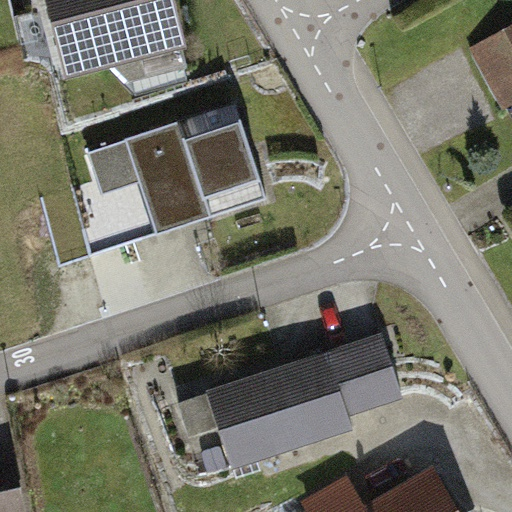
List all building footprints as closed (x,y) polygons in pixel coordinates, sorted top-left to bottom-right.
[(49,0),(68,69),(179,39),(168,0),(49,0)] [(511,22),(460,51),(495,116),(511,107),(511,22)] [(237,108),(97,154),(125,239),(264,193),(237,108)] [(511,224),(502,230),(511,247),(511,224)] [(395,405),(372,337),(163,408),(176,448),(209,437),(224,480),(340,441),(334,425),(395,405)] [(0,511),(13,511),(3,460),(0,460),(0,511)] [(356,511),(337,480),(294,506),(298,511),(446,511),(425,476),(364,511),(356,511)]
